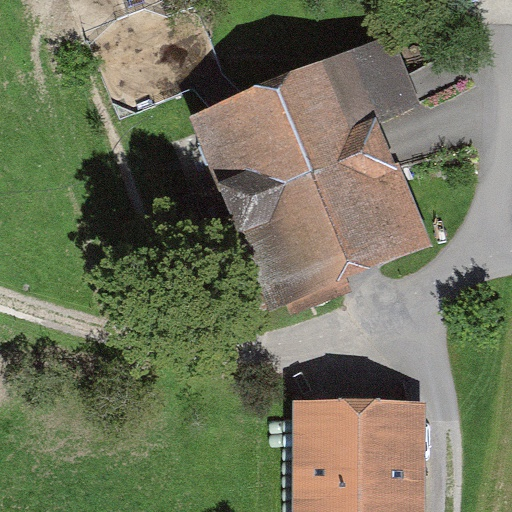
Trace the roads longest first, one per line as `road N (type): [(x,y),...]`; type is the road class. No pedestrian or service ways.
road 1 (track): [(511,258),(338,331),(262,348),(172,348),(0,299)]
road 2 (track): [(412,298),(443,405),(447,511)]
